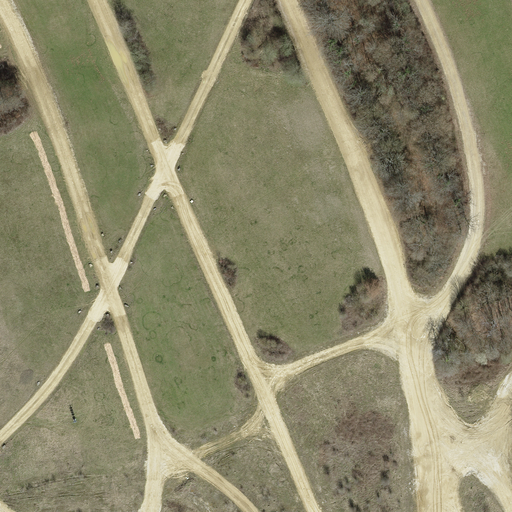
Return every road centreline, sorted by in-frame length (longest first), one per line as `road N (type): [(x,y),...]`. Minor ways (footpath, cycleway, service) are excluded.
road 1 (track): [(248,511),(154,428),(45,94),(0,0)]
road 2 (track): [(0,440),(69,362),(246,0)]
road 3 (track): [(271,412),(95,0)]
road 4 (track): [(407,337),(460,275),(478,218),(463,115),(419,0)]
road 5 (track): [(288,0),(393,261),(407,337)]
road 6 (track): [(407,337),(437,456),(439,511)]
road 7 (track): [(146,511),(160,474),(271,412)]
road 8 (track): [(260,385),(358,343),(407,337)]
